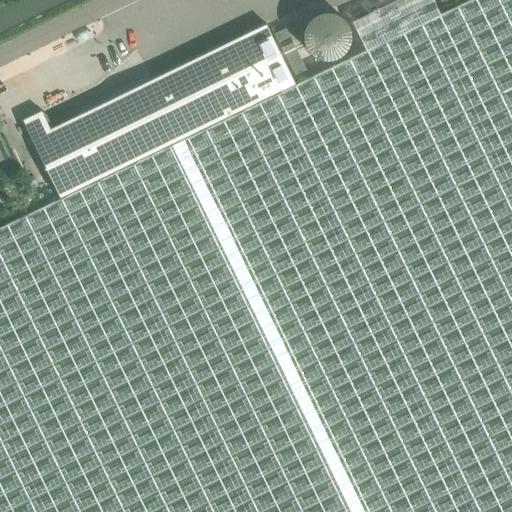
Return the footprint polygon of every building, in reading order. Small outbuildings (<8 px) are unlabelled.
[(296,84),(59,200),(0,227),(0,511),(511,511),(511,0),(472,0),(441,15),(366,51),(296,84)] [(365,16),(353,22),(366,51),(441,15),(433,0),(399,0),(378,10),(365,16)] [(373,0),(378,10),(399,0),(373,0)] [(21,121),(59,200),(296,84),(266,24),(49,130),(40,112),(21,121)] [(274,34),(298,83),(309,77),(286,28),(274,34)] [(0,161),(9,158),(0,140),(0,161)]
